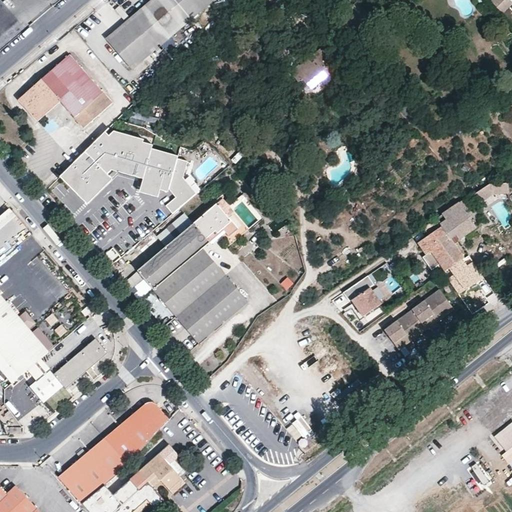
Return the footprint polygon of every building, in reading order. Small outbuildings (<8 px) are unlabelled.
[(217,0),(155,0),(123,28),(109,40),(134,70),(217,0)] [(511,5),(511,3),(508,0),(492,0),(491,2),(502,14),(511,5)] [(374,36),(366,28),(372,22),(354,4),(342,15),(350,24),(343,31),(362,49),(374,36)] [(341,71),(319,47),(305,60),(306,61),(299,68),(298,67),(289,75),(298,84),(301,81),(303,83),(310,90),(328,74),(333,79),(341,71)] [(41,114),(57,99),(62,104),(82,128),(108,107),(112,103),(90,76),(71,55),(18,101),(38,125),(44,119),(41,114)] [(305,60),(303,58),(296,65),(298,67),(299,68),(306,61),(305,60)] [(62,104),(57,99),(41,114),(44,119),(62,104)] [(107,128),(59,177),(88,204),(118,173),(140,178),(137,190),(157,194),(159,188),(169,190),(175,197),(165,207),(173,216),(199,193),(184,177),(187,162),(176,160),(178,152),(152,146),(154,138),(107,128)] [(501,181),(486,182),(489,187),(489,192),(492,192),(502,191),(501,181)] [(489,187),(486,182),(471,193),(477,201),(489,192),(489,187)] [(451,244),(473,227),(461,212),(466,207),(461,198),(432,219),(451,244)] [(249,302),(236,286),(206,250),(222,237),(231,247),(249,232),(223,201),(180,237),(140,270),(156,290),(201,342),(249,302)] [(183,212),(172,221),(180,231),(191,221),(183,212)] [(437,260),(464,294),(479,282),(451,244),(432,219),(422,228),(427,235),(416,244),(423,256),(420,259),(426,268),(437,260)] [(113,248),(104,254),(109,262),(118,255),(113,248)] [(285,289),(293,284),(288,276),(280,282),(285,289)] [(131,290),(140,299),(151,287),(142,278),(131,290)] [(454,307),(439,289),(387,330),(401,348),(454,307)] [(370,291),(350,303),(362,321),(381,309),(370,291)] [(0,353),(20,377),(48,353),(29,330),(19,318),(0,295),(0,353)] [(19,318),(29,330),(36,325),(26,313),(19,318)] [(108,352),(95,337),(54,373),(51,369),(31,387),(45,402),(64,386),(66,389),(108,352)] [(0,368),(12,383),(20,377),(0,353),(0,368)] [(169,421),(160,410),(156,406),(153,405),(145,406),(138,412),(106,441),(61,480),(85,505),(92,498),(128,467),(131,464),(157,434),(161,429),(169,421)] [(511,423),(494,436),(506,452),(511,448),(511,423)] [(181,459),(172,448),(163,455),(116,497),(125,507),(120,511),(115,505),(106,511),(138,511),(150,502),(158,511),(167,503),(151,485),(160,477),(176,495),(187,485),(172,467),(181,459)] [(28,511),(34,507),(16,488),(7,496),(0,488),(0,511),(28,511)] [(92,511),(99,506),(92,498),(85,505),(90,511),(92,511)]
